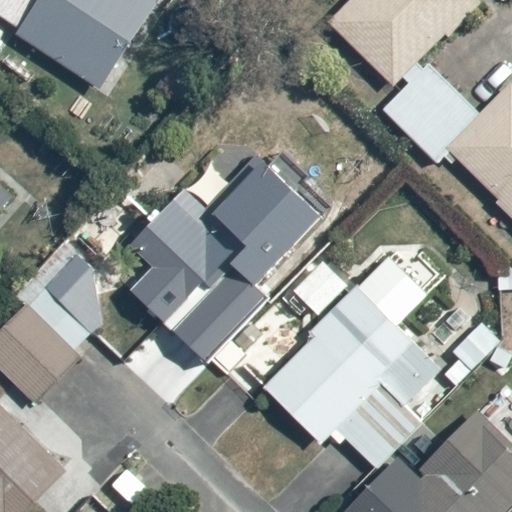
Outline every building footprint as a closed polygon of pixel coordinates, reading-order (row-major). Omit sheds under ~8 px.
[(0,0),(0,15),(20,29),(14,37),(96,92),(158,0),(0,0)] [(491,13),(477,0),(351,0),(327,25),(391,88),(403,77),(409,83),(382,111),(441,168),(454,154),(501,200),(496,205),(511,220),(511,88),(509,85),(481,114),(430,64),(425,70),(417,63),(442,38),(455,50),(491,13)] [(318,222),(261,169),(216,217),(190,192),(135,250),(188,300),(164,324),(205,363),(214,354),(231,371),(248,353),(230,336),(270,294),(259,284),(318,222)] [(0,225),(25,198),(0,175),(0,225)] [(77,249),(0,332),(0,373),(35,405),(91,344),(99,352),(140,307),(77,249)] [(460,358),(447,372),(327,258),(291,293),(321,323),(309,335),(312,339),(262,387),(321,448),(336,433),(375,474),(428,423),(409,403),(441,373),(458,390),(505,337),(486,318),(453,352),(460,358)] [(35,511),(71,476),(0,406),(0,511),(35,511)] [(511,511),(511,419),(497,435),(477,415),(412,481),(396,465),(350,511),(511,511)]
